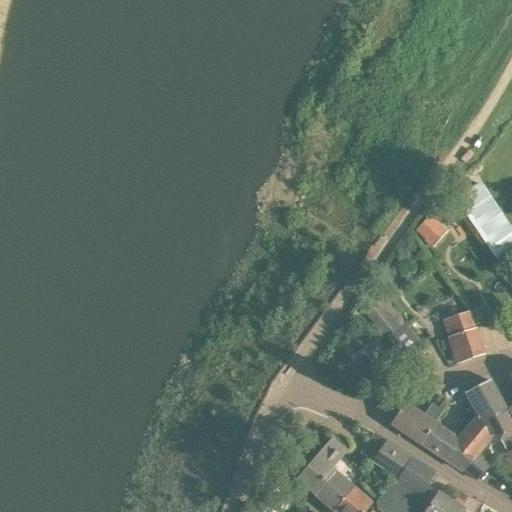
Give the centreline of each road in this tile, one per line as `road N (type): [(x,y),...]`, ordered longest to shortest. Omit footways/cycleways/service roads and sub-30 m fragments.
road 1 (track): [(294,378),(511,63)]
road 2 (residential): [(349,411),(511,509)]
road 3 (residential): [(349,411),(511,357)]
road 4 (residential): [(294,378),(256,442),(234,511)]
